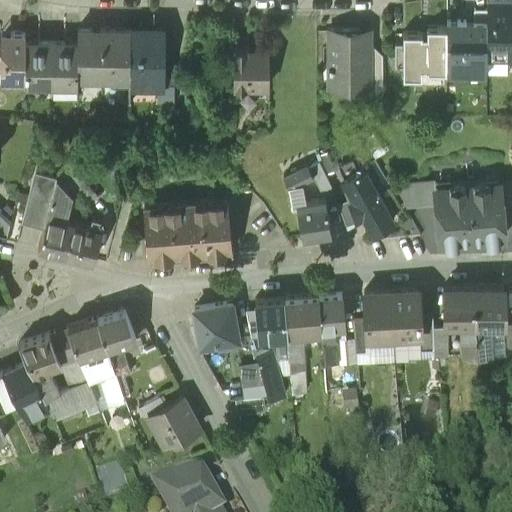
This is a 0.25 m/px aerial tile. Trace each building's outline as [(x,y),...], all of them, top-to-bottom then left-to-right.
[(511,0),(486,0),(486,52),(511,51),(511,0)] [(422,29),(402,29),(402,40),(394,40),(394,63),(402,63),(402,73),(422,73),(422,65),(426,65),(426,68),(446,68),(446,23),(426,23),(426,31),(422,31),(422,29)] [(161,27),(141,27),(140,26),(132,26),(132,27),(130,27),(130,79),(157,79),(161,79),(161,62),(161,60),(162,52),(161,52),(161,27)] [(130,27),(78,27),(77,40),(77,77),(111,77),(111,83),(129,83),(130,79),(130,27)] [(370,27),(328,27),(328,79),(369,79),(370,79),(370,54),(370,27)] [(11,37),(0,37),(0,43),(0,42),(0,61),(5,62),(5,80),(25,80),(25,41),(25,31),(11,31),(11,37)] [(248,43),(248,35),(241,35),(233,35),(233,43),(248,43)] [(51,40),(25,41),(25,80),(25,83),(51,83),(51,40)] [(77,40),(51,40),(51,83),(77,83),(77,77),(77,40)] [(248,43),(233,43),(233,83),(269,83),(269,47),(248,47),(248,43)] [(382,54),(370,54),(370,79),(369,79),(369,86),(382,86),(382,54)] [(174,98),(174,62),(161,62),(161,79),(157,79),(157,98),(174,98)] [(331,143),(319,150),(326,169),(338,163),(331,143)] [(374,187),(362,167),(357,169),(352,156),(343,161),(344,162),(343,162),(346,168),(341,172),(349,189),(346,190),(349,198),(356,216),(357,216),(363,212),(373,228),(392,218),(375,187),(374,187)] [(374,157),(360,163),(362,167),(374,187),(375,187),(387,179),(374,157)] [(306,161),(283,173),(289,184),(292,203),(297,202),(297,201),(303,200),(300,179),(312,173),(306,161)] [(69,164),(55,177),(70,190),(83,178),(69,164)] [(82,223),(63,218),(70,191),(70,190),(55,177),(55,176),(55,177),(34,172),(28,197),(49,202),(42,227),(38,246),(73,255),(82,223)] [(83,178),(70,190),(70,191),(63,218),(82,223),(86,206),(98,195),(83,178)] [(473,182),(465,183),(465,182),(459,181),(454,181),(449,184),(449,185),(435,186),(439,242),(444,241),(444,242),(459,241),(459,240),(485,238),(486,239),(500,237),(500,236),(504,236),(500,183),(489,184),(489,180),(483,179),(478,179),(473,182)] [(303,200),(297,201),(297,202),(302,234),(329,229),(324,196),(303,200)] [(49,202),(28,197),(22,222),(42,227),(49,202)] [(226,197),(144,205),(149,258),(231,251),(226,197)] [(349,198),(338,202),(346,224),(359,220),(357,216),(356,216),(349,198)] [(10,222),(0,211),(0,232),(7,234),(10,222)] [(90,225),(82,223),(73,255),(93,259),(102,224),(100,219),(92,216),(90,225)] [(503,284),(474,285),(475,321),(487,321),(502,321),(503,321),(503,284)] [(474,285),(445,286),(445,322),(461,321),(462,355),(477,355),(475,327),(475,326),(475,321),(474,285)] [(414,287),(390,289),(393,335),(419,333),(421,333),(419,311),(418,291),(414,287)] [(390,289),(363,291),(365,314),(366,336),(368,336),(393,335),(390,289)] [(341,292),(318,294),(320,326),(344,324),(341,292)] [(318,294),(283,297),(285,334),(286,337),(287,353),(287,355),(302,354),(300,338),(297,332),(320,330),(320,326),(318,294)] [(283,297),(244,300),(248,317),(252,336),(278,334),(285,334),(283,297)] [(210,303),(188,307),(197,350),(220,345),(217,333),(210,303)] [(130,307),(98,318),(108,347),(118,343),(135,338),(128,315),(132,314),(130,307)] [(432,311),(419,311),(421,333),(419,333),(420,347),(431,346),(433,346),(432,325),(432,311)] [(366,336),(365,314),(353,315),(356,351),(369,350),(368,336),(366,336)] [(239,328),(217,333),(220,345),(222,345),(225,355),(254,349),(252,336),(248,317),(237,319),(239,328)] [(98,318),(68,327),(78,353),(88,378),(91,386),(103,381),(94,360),(90,358),(88,353),(107,347),(108,347),(98,318)] [(511,320),(503,321),(502,321),(505,355),(511,354),(511,320)] [(487,321),(475,321),(475,326),(475,327),(477,355),(490,355),(488,327),(487,321)] [(344,324),(320,326),(320,330),(323,361),(336,360),(333,332),(345,331),(344,324)] [(448,325),(432,325),(433,346),(431,346),(432,355),(449,355),(448,325)] [(68,327),(19,343),(27,360),(45,396),(60,390),(59,389),(48,364),(78,353),(68,327)] [(285,334),(278,334),(275,343),(277,354),(287,353),(286,337),(285,334)] [(122,354),(118,343),(108,347),(107,347),(123,395),(128,393),(122,376),(130,373),(124,353),(122,354)] [(268,347),(255,351),(264,383),(267,395),(268,398),(282,394),(268,347)] [(302,354),(287,355),(289,369),(303,367),(302,354)] [(27,360),(3,372),(25,419),(49,407),(27,360)] [(2,370),(0,371),(0,440),(4,439),(0,430),(0,407),(16,400),(3,372),(2,370)] [(88,378),(59,389),(60,390),(45,396),(54,415),(96,400),(91,386),(88,378)] [(264,383),(241,386),(243,398),(261,396),(267,395),(264,383)] [(359,384),(341,387),(345,408),(361,405),(359,384)] [(160,395),(138,407),(145,419),(148,417),(148,416),(166,406),(160,395)] [(243,398),(237,399),(239,414),(263,411),(261,396),(243,398)] [(166,406),(148,416),(148,417),(162,441),(166,442),(184,433),(189,434),(197,430),(199,425),(185,399),(180,398),(166,406)] [(199,470),(157,482),(171,507),(208,486),(199,470)] [(171,507),(167,509),(169,511),(219,511),(222,509),(209,486),(208,486),(171,507)]
